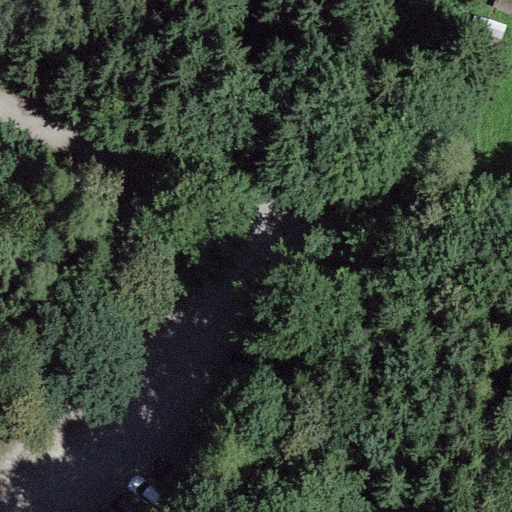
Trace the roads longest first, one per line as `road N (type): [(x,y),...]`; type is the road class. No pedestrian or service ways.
road 1 (track): [(274,235),(23,511)]
road 2 (track): [(0,115),(174,181),(274,235)]
road 3 (track): [(511,220),(274,235)]
